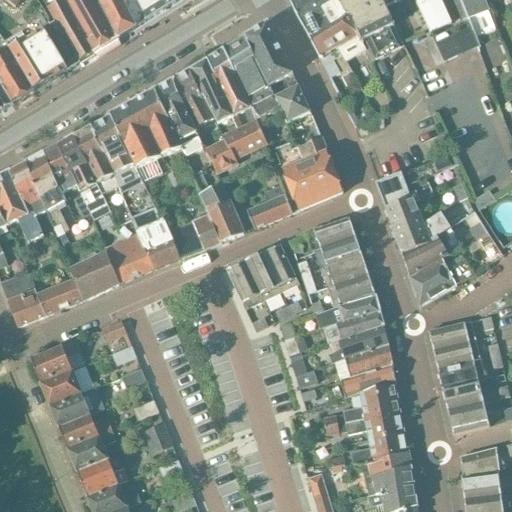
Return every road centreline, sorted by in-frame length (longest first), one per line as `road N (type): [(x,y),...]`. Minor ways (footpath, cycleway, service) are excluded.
road 1 (residential): [(0,140),(240,0)]
road 2 (residential): [(438,458),(412,328),(363,200)]
road 3 (residential): [(291,511),(205,267)]
road 4 (residential): [(127,298),(214,511)]
road 5 (residential): [(363,200),(267,0)]
road 6 (residential): [(78,511),(12,344)]
road 7 (residential): [(205,267),(363,200)]
road 8 (residential): [(12,344),(127,298)]
